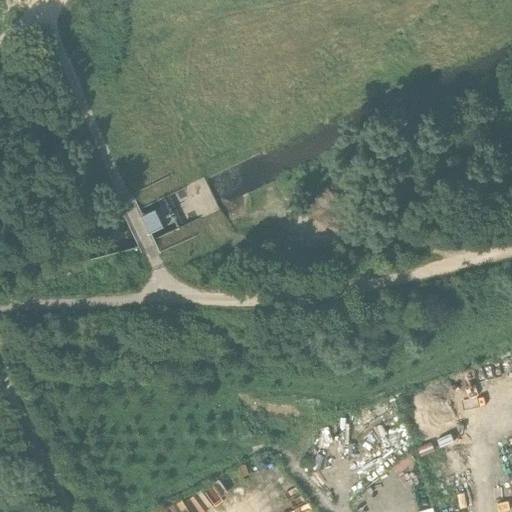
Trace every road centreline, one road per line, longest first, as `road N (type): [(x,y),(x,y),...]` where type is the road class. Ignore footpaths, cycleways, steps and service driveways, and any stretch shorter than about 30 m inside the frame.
road 1 (track): [(0,310),(174,298),(311,301),(511,253)]
road 2 (track): [(48,0),(49,34),(174,298)]
road 3 (track): [(275,399),(227,368),(0,335)]
road 4 (track): [(71,511),(0,378)]
